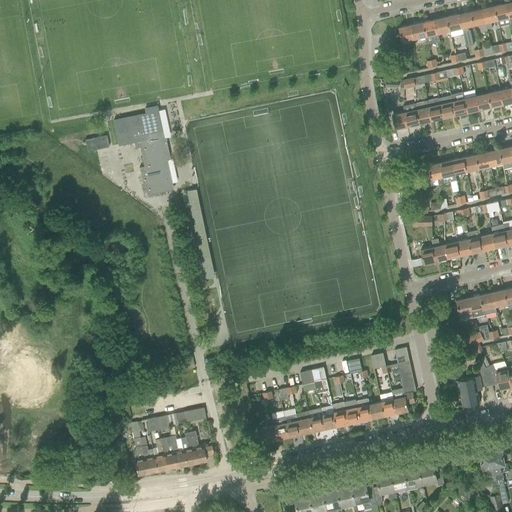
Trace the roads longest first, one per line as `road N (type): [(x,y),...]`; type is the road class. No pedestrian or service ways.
road 1 (tertiary): [(238,478),(438,433)]
road 2 (unknown): [(415,324),(257,369)]
road 3 (residential): [(438,433),(407,289)]
road 4 (residential): [(379,155),(360,15)]
road 5 (residential): [(407,289),(379,155)]
road 6 (residential): [(511,124),(379,155)]
road 7 (tertiary): [(105,497),(238,478)]
